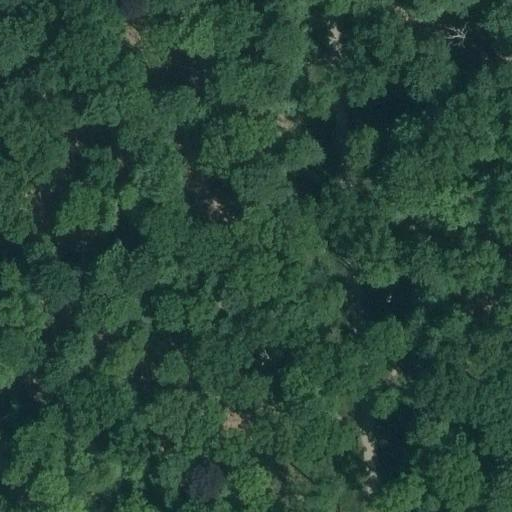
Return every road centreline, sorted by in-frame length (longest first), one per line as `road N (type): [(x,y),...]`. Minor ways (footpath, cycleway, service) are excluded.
road 1 (track): [(321,0),(369,511)]
road 2 (track): [(0,46),(147,0)]
